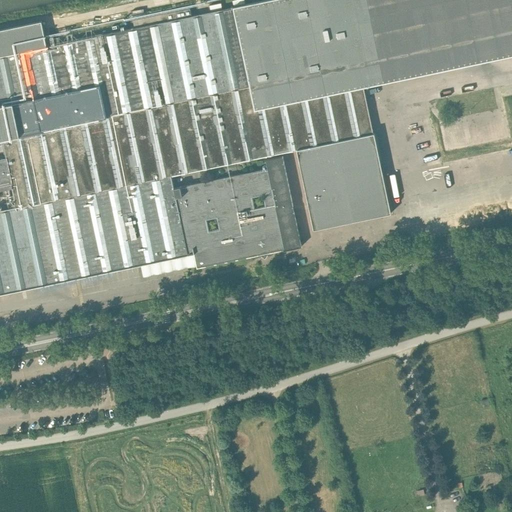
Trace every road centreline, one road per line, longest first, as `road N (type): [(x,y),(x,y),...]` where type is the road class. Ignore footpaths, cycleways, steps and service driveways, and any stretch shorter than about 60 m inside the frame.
road 1 (unclassified): [(0,442),(130,424),(511,312)]
road 2 (tertiary): [(0,352),(511,242)]
road 3 (unknown): [(511,73),(409,93),(394,109),(393,127),(411,179),(511,168)]
road 4 (track): [(295,511),(272,387)]
